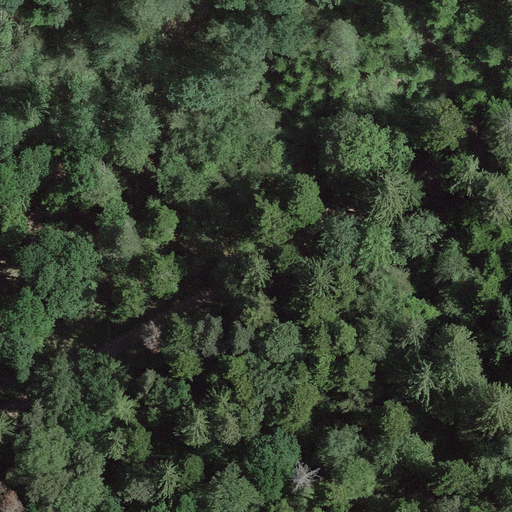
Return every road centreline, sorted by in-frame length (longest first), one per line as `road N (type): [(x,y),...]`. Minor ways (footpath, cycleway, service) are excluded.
road 1 (track): [(0,418),(511,138)]
road 2 (track): [(59,499),(76,378)]
